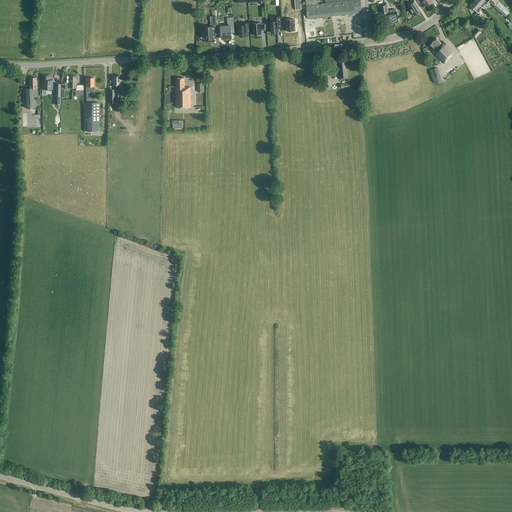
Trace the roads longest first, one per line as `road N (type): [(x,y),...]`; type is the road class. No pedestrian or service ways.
road 1 (tertiary): [(370,41),(222,57),(0,64)]
road 2 (unclassified): [(0,476),(137,511)]
